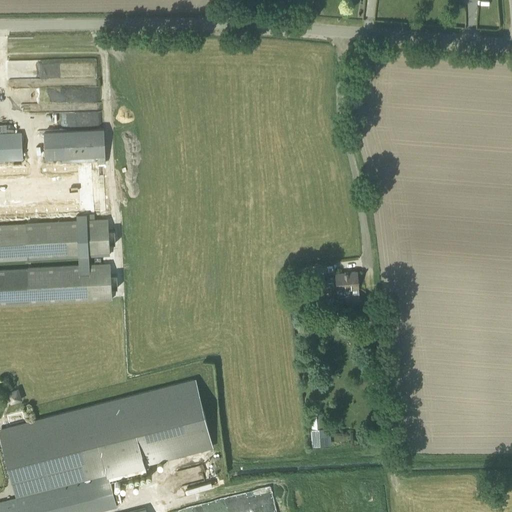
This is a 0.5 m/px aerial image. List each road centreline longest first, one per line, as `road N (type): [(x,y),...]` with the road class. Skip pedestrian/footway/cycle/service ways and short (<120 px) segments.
road 1 (unclassified): [(399,511),(360,193),(341,112),(341,32)]
road 2 (unclassified): [(341,32),(218,23),(0,25)]
road 3 (unclassified): [(511,45),(341,32)]
